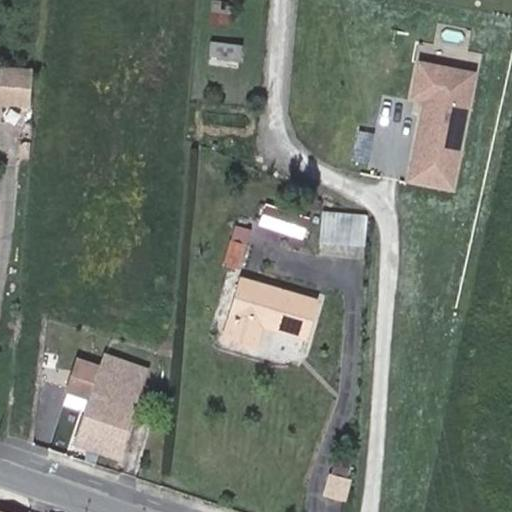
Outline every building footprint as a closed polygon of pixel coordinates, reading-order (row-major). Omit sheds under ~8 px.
[(449,187),(474,74),(422,62),(414,96),(428,98),(410,179),(449,187)] [(33,98),(35,79),(3,70),(1,96),(33,98)] [(321,200),(307,200),(307,210),(321,211),(321,200)] [(306,219),(266,207),(262,221),(302,233),(306,219)] [(364,218),(320,215),(318,241),(363,245),(364,218)] [(226,266),(237,269),(243,243),(248,244),(251,231),(235,227),(226,266)] [(167,280),(147,278),(144,314),(164,316),(167,280)] [(316,302),(241,282),(222,339),(258,349),(264,331),(303,342),(316,302)] [(26,356),(27,345),(17,344),(16,355),(26,356)] [(113,460),(145,375),(104,360),(100,372),(72,362),(61,393),(89,402),(72,446),(113,460)] [(332,473),(350,479),(351,464),(335,460),(332,473)] [(348,502),(350,479),(332,473),(324,495),(348,502)]
